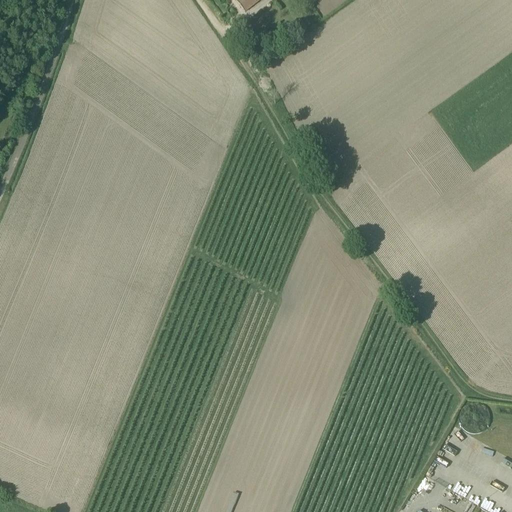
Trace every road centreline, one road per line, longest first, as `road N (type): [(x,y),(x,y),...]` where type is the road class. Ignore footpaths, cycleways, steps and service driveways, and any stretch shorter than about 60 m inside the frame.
road 1 (track): [(203,0),(325,207),(463,382),(475,393),(511,400)]
road 2 (track): [(2,187),(70,0)]
